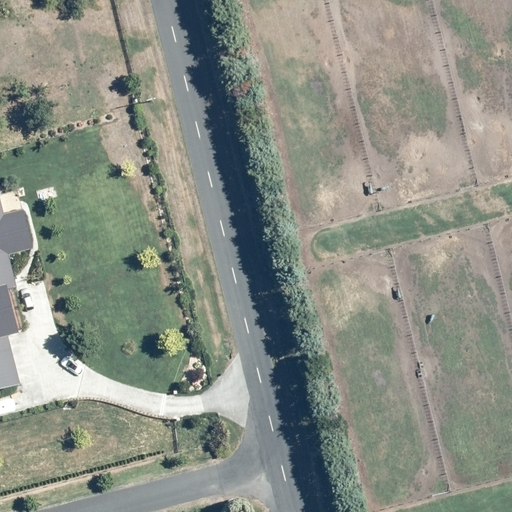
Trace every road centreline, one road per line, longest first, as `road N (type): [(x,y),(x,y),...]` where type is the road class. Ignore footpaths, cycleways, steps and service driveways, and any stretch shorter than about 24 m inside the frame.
road 1 (unclassified): [(262,458),(149,0)]
road 2 (residential): [(56,511),(262,458)]
